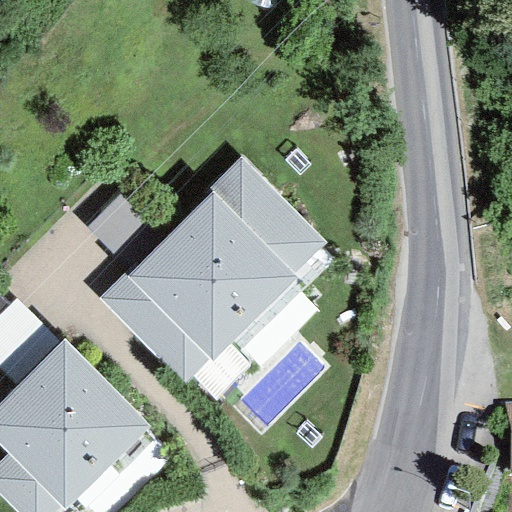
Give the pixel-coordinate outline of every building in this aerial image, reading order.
[(97,299),(182,384),(208,359),(212,363),(298,277),(294,274),(326,243),(241,158),(209,190),(212,193),(127,277),(123,273),(97,299)] [(130,178),(91,207),(111,234),(150,206),(130,178)] [(0,314),(9,306),(0,296),(0,314)] [(0,371),(17,388),(59,345),(15,300),(9,306),(0,314),(0,371)] [(64,511),(151,427),(63,341),(59,345),(17,388),(0,404),(0,448),(6,455),(0,460),(0,497),(14,511),(64,511)] [(509,471),(511,470),(511,401),(502,403),(508,432),(509,471)]
